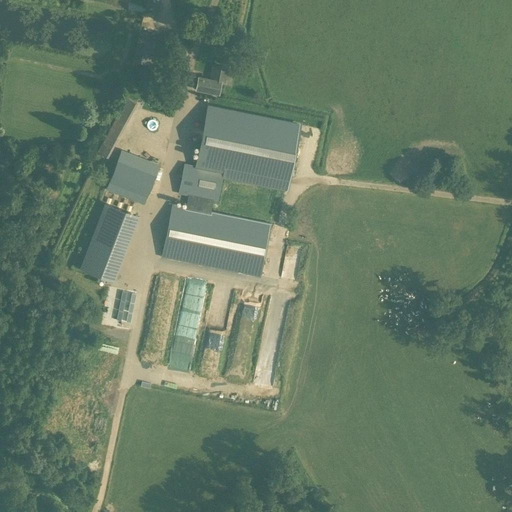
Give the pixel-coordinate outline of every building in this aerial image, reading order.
[(162,35),(139,30),(133,61),(156,66),(162,35)] [(228,68),(212,65),(210,78),(198,76),(195,89),(218,93),(220,82),(225,83),(228,68)] [(126,97),(97,152),(108,158),(137,103),(126,97)] [(194,165),(183,164),(177,194),(188,196),(186,205),(171,202),(161,257),(260,277),(271,223),(211,210),(212,201),(217,202),(223,172),(234,174),(289,186),(301,123),(207,104),(194,165)] [(147,195),(159,164),(120,149),(108,180),(147,195)] [(81,268),(116,280),(140,209),(104,197),(81,268)] [(298,279),(301,247),(286,246),(283,277),(298,279)]
